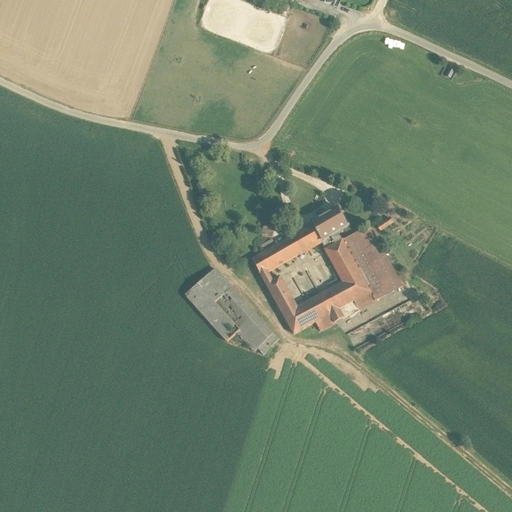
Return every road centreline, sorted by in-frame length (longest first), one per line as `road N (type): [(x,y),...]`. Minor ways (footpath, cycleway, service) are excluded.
road 1 (unclassified): [(0,82),(71,113),(241,150),(271,139),(321,62),(368,27),(511,88)]
road 2 (track): [(164,134),(203,243),(287,340),(322,346),(358,366),(511,494)]
